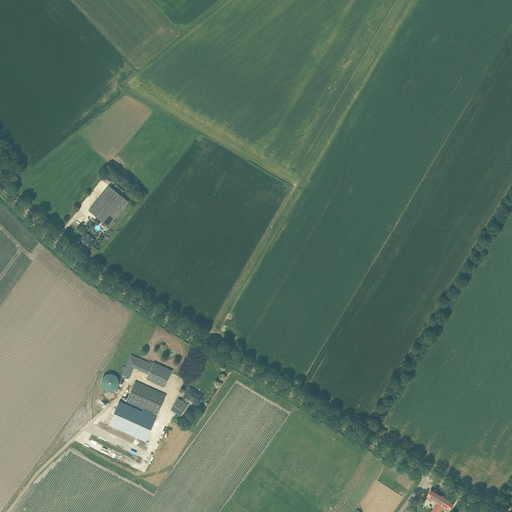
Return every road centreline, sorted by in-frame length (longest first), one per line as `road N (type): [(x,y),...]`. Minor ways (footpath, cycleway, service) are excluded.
road 1 (tertiary): [(429,473),(101,278),(0,183)]
road 2 (track): [(207,340),(294,191)]
